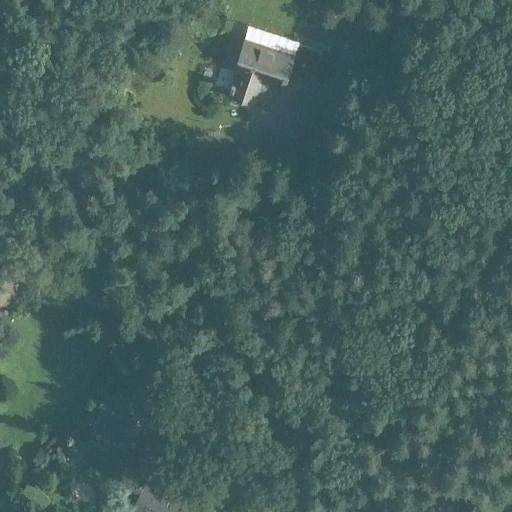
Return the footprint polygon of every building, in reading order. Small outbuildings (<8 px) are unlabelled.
[(356,26),(350,40),(365,46),(369,35),(379,39),(387,19),(362,10),(356,26)] [(313,76),(323,46),(299,38),(295,50),(247,35),(237,69),(240,70),(233,90),(256,97),(263,77),(284,84),(289,68),(313,76)] [(103,406),(92,426),(95,428),(118,439),(120,435),(127,439),(134,443),(143,426),(143,427),(154,405),(119,388),(114,398),(105,393),(99,405),(103,406)] [(64,468),(58,476),(79,490),(85,482),(64,468)] [(147,477),(143,485),(131,508),(139,511),(170,511),(179,496),(162,487),(163,486),(147,477)]
